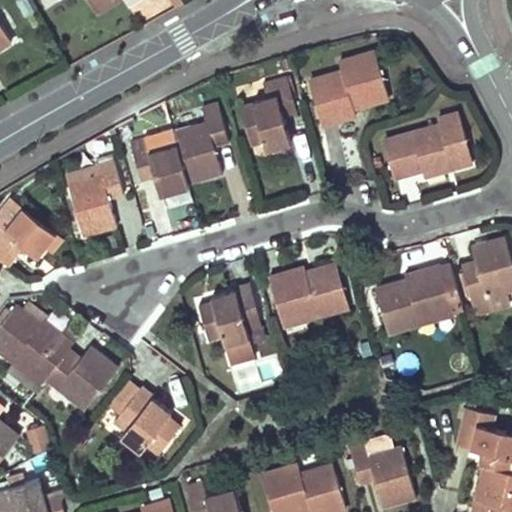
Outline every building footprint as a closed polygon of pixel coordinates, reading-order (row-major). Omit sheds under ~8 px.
[(91,0),(98,10),(113,0),(91,0)] [(0,49),(13,42),(0,21),(0,49)] [(327,84),(314,88),(324,121),(359,112),(356,104),(390,93),(377,47),(341,58),(344,68),(324,74),(327,84)] [(327,84),(324,74),(311,78),(314,88),(327,84)] [(298,109),(288,76),(265,83),(269,96),(253,101),(255,110),(243,114),(252,143),(265,139),(268,148),(293,141),(285,114),(298,109)] [(255,110),(253,101),(240,105),(243,114),(255,110)] [(206,119),(174,129),(177,143),(190,181),(221,171),(214,146),(211,137),(227,132),(217,102),(201,107),(206,119)] [(414,137),(385,145),(394,176),(423,167),(425,174),(473,160),(459,112),(438,117),(439,124),(412,132),(414,137)] [(227,132),(211,137),(214,146),(230,141),(227,132)] [(414,137),(412,132),(384,139),(385,145),(414,137)] [(149,152),(144,137),(130,141),(138,171),(153,166),(155,174),(161,194),(191,185),(190,181),(177,143),(149,152)] [(100,172),(69,181),(83,234),(117,224),(109,197),(107,190),(121,185),(112,153),(96,158),(97,162),(100,172)] [(97,162),(67,171),(69,181),(100,172),(97,162)] [(153,166),(138,171),(141,178),(155,174),(153,166)] [(123,192),(121,185),(107,190),(109,197),(123,192)] [(3,229),(0,226),(0,260),(7,266),(14,257),(7,252),(18,240),(24,245),(38,256),(45,246),(57,233),(23,206),(3,229)] [(63,238),(57,233),(45,246),(52,252),(63,238)] [(461,263),(471,300),(506,289),(511,287),(511,257),(505,234),(471,244),(475,258),(461,263)] [(18,240),(7,252),(14,257),(24,245),(18,240)] [(305,264),(272,274),(284,317),(317,307),(319,313),(351,305),(338,260),(306,269),(305,264)] [(375,286),(389,332),(454,312),(439,263),(404,273),(405,277),(375,286)] [(245,321),(260,317),(250,281),(235,285),(235,288),(211,294),(212,298),(200,302),(209,340),(223,336),(225,343),(249,336),(247,329),(245,321)] [(474,309),(509,298),(506,289),(471,300),(474,309)] [(18,357),(47,379),(67,354),(72,347),(75,344),(47,320),(43,325),(17,305),(0,326),(0,351),(14,362),(18,357)] [(317,307),(284,317),(285,322),(319,313),(317,307)] [(260,317),(245,321),(247,329),(262,325),(260,317)] [(67,354),(47,379),(84,411),(120,367),(93,345),(83,357),(79,363),(67,354)] [(83,357),(72,347),(67,354),(79,363),(83,357)] [(47,379),(18,357),(14,362),(42,385),(47,379)] [(133,379),(113,405),(124,415),(145,388),(133,379)] [(152,446),(163,456),(187,426),(175,416),(178,412),(159,396),(160,394),(149,385),(145,388),(124,415),(119,421),(131,430),(127,437),(147,453),(152,446)] [(484,419),(487,406),(473,403),(463,439),(487,446),(483,461),(489,462),(511,466),(511,426),(501,423),(484,419)] [(501,423),(504,410),(487,406),(484,419),(501,423)] [(27,427),(35,452),(53,446),(45,421),(27,427)] [(0,425),(0,461),(18,440),(0,425)] [(374,459),(370,446),(355,450),(364,481),(379,476),(380,483),(387,509),(421,500),(408,450),(374,459)] [(511,511),(511,466),(489,462),(481,496),(495,500),(503,502),(501,511),(511,511)] [(338,464),(306,473),(307,480),(340,469),(338,464)] [(303,465),(268,475),(277,511),(316,511),(340,511),(351,509),(340,469),(307,480),(306,473),(303,465)] [(379,476),(364,481),(366,487),(380,483),(379,476)] [(48,511),(35,480),(0,495),(0,511),(48,511)] [(210,497),(207,483),(192,486),(198,511),(244,511),(239,489),(210,497)] [(501,511),(503,502),(495,500),(492,511),(501,511)] [(175,511),(173,503),(144,510),(144,511),(175,511)]
